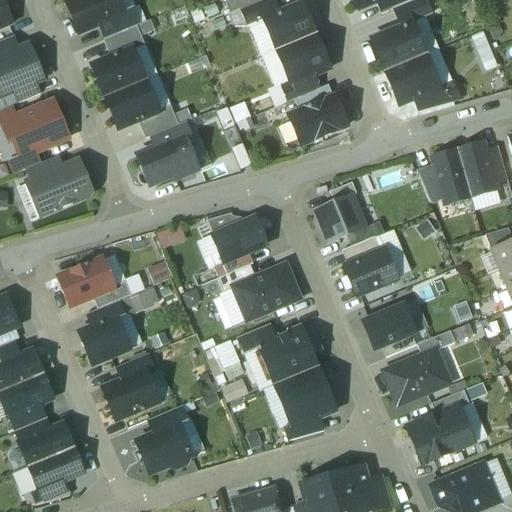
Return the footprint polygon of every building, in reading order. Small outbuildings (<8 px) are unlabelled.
[(0,0),(0,30),(12,25),(0,0)] [(116,0),(77,0),(65,5),(77,35),(98,26),(123,15),(122,13),(116,0)] [(260,0),(231,0),(223,4),(228,16),(239,12),(262,2),(260,0)] [(266,0),(262,2),(239,12),(246,29),(262,22),(279,15),(272,0),(266,0)] [(352,0),(357,12),(376,4),(375,2),(380,0),(352,0)] [(406,0),(380,0),(375,2),(376,4),(380,15),(392,10),(408,3),(406,0)] [(408,3),(392,10),(400,28),(410,24),(411,25),(430,17),(422,0),(415,0),(408,3)] [(279,15),(262,22),(275,53),(314,37),(301,6),(279,15)] [(123,15),(98,26),(104,40),(102,41),(102,42),(135,28),(138,27),(131,10),(122,13),(123,15)] [(400,28),(370,41),(384,74),(424,57),(411,25),(410,24),(400,28)] [(102,41),(102,42),(110,60),(131,51),(131,52),(143,47),(135,28),(102,42),(102,41)] [(314,37),(275,53),(289,86),(289,87),(313,77),(328,71),(314,37)] [(12,38),(0,43),(0,58),(18,51),(12,38)] [(0,58),(0,99),(35,85),(42,82),(28,47),(18,51),(0,58)] [(110,60),(91,68),(104,100),(144,83),(131,52),(131,51),(110,60)] [(424,57),(384,74),(398,107),(413,101),(438,90),(437,89),(424,57)] [(313,77),(289,87),(289,86),(280,90),(286,105),(293,102),(319,91),(313,77)] [(144,83),(104,100),(117,131),(136,123),(157,114),(157,113),(144,83)] [(35,85),(12,94),(17,105),(39,96),(35,85)] [(438,90),(413,101),(418,114),(452,104),(445,86),(437,89),(438,90)] [(319,91),(293,102),(298,114),(331,99),(327,87),(319,91)] [(298,114),(287,118),(300,148),(345,129),(333,99),(331,99),(298,114)] [(14,120),(0,126),(1,128),(7,143),(11,141),(18,159),(19,161),(32,155),(61,143),(64,135),(52,104),(14,120)] [(157,114),(136,123),(144,141),(149,139),(177,127),(169,108),(157,113),(157,114)] [(9,109),(0,112),(0,128),(1,128),(0,126),(14,120),(9,109)] [(177,127),(149,139),(154,150),(181,139),(182,141),(188,138),(183,125),(177,127)] [(154,150),(136,158),(149,188),(172,178),(173,182),(195,173),(182,141),(181,139),(154,150)] [(484,154),(482,146),(456,153),(469,200),(495,192),(494,187),(484,154)] [(497,150),(484,154),(494,187),(506,183),(497,150)] [(456,153),(430,161),(432,168),(442,202),(443,207),(469,200),(456,153)] [(18,159),(8,163),(13,176),(24,172),(37,166),(32,155),(19,161),(18,159)] [(37,166),(24,172),(29,185),(62,171),(57,158),(37,166)] [(29,185),(28,185),(41,218),(86,199),(89,192),(77,165),(62,171),(29,185)] [(432,168),(415,173),(429,205),(442,202),(432,168)] [(330,194),(334,204),(349,198),(355,196),(350,185),(330,194)] [(328,244),(362,230),(349,198),(334,204),(315,212),(328,244)] [(230,216),(205,223),(211,238),(235,228),(230,216)] [(235,228),(211,238),(222,266),(264,248),(253,220),(235,228)] [(180,229),(155,237),(160,250),(184,243),(180,229)] [(507,231),(483,237),(490,253),(511,244),(507,231)] [(373,239),(340,253),(346,267),(379,253),(373,239)] [(511,243),(511,244),(490,253),(498,272),(511,266),(511,243)] [(346,267),(342,269),(355,299),(396,282),(383,252),(379,253),(346,267)] [(246,256),(214,269),(218,280),(251,266),(246,256)] [(101,262),(58,280),(70,309),(92,300),(113,291),(101,262)] [(169,281),(162,264),(146,270),(153,288),(169,281)] [(511,266),(498,272),(506,291),(511,288),(511,266)] [(249,268),(215,282),(221,295),(232,291),(232,290),(254,280),(249,268)] [(254,280),(232,290),(232,291),(246,323),(297,301),(283,268),(254,280)] [(92,300),(97,312),(117,303),(128,299),(130,298),(125,286),(113,291),(92,300)] [(123,318),(158,303),(153,292),(129,302),(128,299),(117,303),(123,318)] [(0,335),(16,329),(4,300),(0,301),(0,335)] [(97,312),(84,317),(90,330),(115,320),(115,321),(123,318),(117,303),(97,312)] [(401,308),(361,324),(373,352),(380,349),(410,336),(413,335),(402,309),(401,308)] [(90,330),(78,335),(91,367),(128,352),(115,321),(115,320),(90,330)] [(269,326),(235,340),(243,357),(257,351),(256,349),(275,341),(269,326)] [(275,341),(256,349),(257,351),(273,388),(315,370),(310,357),(319,353),(313,339),(304,343),(299,331),(275,341)] [(416,347),(415,347),(420,358),(434,353),(453,345),(449,333),(416,347)] [(410,336),(380,349),(385,360),(415,347),(416,347),(415,346),(414,347),(410,336)] [(0,348),(0,367),(19,359),(13,344),(0,348)] [(420,358),(382,374),(396,407),(448,386),(434,353),(420,358)] [(0,367),(0,392),(41,376),(32,354),(19,359),(0,367)] [(147,357),(114,370),(119,383),(143,373),(146,379),(155,375),(147,357)] [(315,370),(273,388),(289,427),(291,431),(317,421),(333,413),(321,383),(327,380),(329,376),(326,369),(323,368),(321,367),(315,370)] [(119,383),(101,391),(114,423),(157,405),(146,379),(143,373),(119,383)] [(41,376),(0,392),(0,403),(7,420),(40,407),(52,402),(41,376)] [(462,393),(429,407),(434,418),(457,408),(458,411),(468,407),(462,393)] [(45,421),(40,407),(7,420),(13,434),(45,421)] [(434,418),(405,430),(421,466),(472,445),(458,411),(457,408),(434,418)] [(180,409),(147,423),(152,436),(176,426),(177,428),(186,424),(180,409)] [(13,434),(17,445),(50,431),(45,421),(13,434)] [(317,421),(291,431),(289,427),(282,430),(288,443),(322,433),(317,421)] [(17,445),(28,470),(73,451),(62,426),(50,431),(17,445)] [(152,436),(135,443),(149,477),(169,468),(174,470),(184,466),(187,461),(190,459),(177,428),(176,426),(152,436)] [(28,470),(37,493),(63,482),(83,475),(73,451),(28,470)] [(481,467),(429,489),(437,507),(448,511),(477,511),(478,511),(497,504),(496,503),(481,467)] [(362,470),(326,480),(335,511),(368,511),(371,511),(373,511),(365,483),(362,470)] [(388,511),(379,479),(365,483),(373,511),(371,511),(388,511)] [(335,511),(326,480),(300,488),(305,506),(306,511),(335,511)] [(63,482),(37,493),(29,496),(35,508),(68,498),(63,482)] [(279,511),(273,491),(231,503),(233,511),(279,511)] [(497,504),(478,511),(477,511),(511,511),(511,501),(510,497),(496,503),(497,504)]
